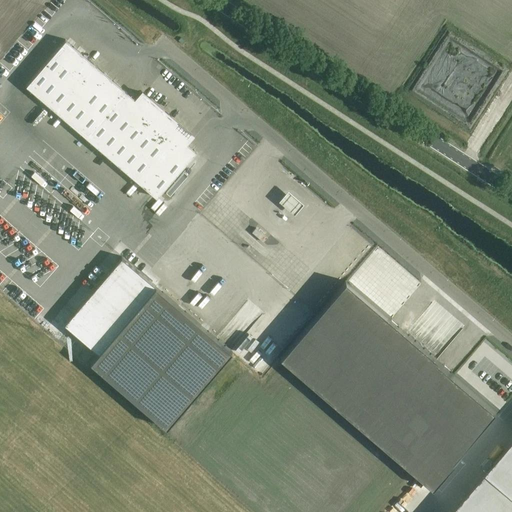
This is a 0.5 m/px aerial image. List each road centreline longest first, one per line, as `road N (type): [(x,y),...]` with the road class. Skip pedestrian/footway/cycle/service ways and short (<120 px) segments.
road 1 (unclassified): [(511,342),(162,42)]
road 2 (tertiary): [(511,194),(211,0)]
